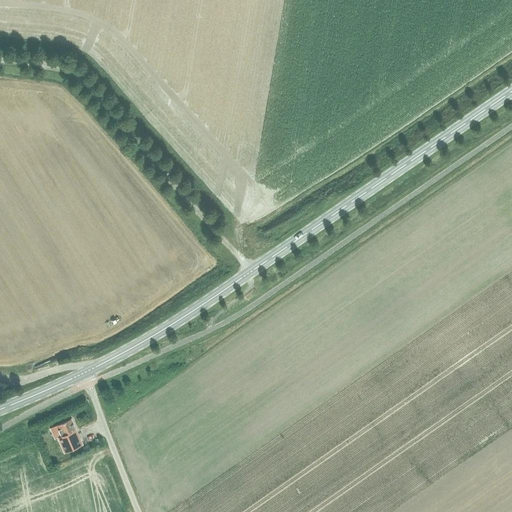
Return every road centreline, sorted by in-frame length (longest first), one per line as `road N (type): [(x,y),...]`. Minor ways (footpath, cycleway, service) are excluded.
road 1 (secondary): [(82,373),(153,336),(511,92)]
road 2 (track): [(250,270),(70,66),(0,56)]
road 3 (unclassified): [(139,511),(82,373)]
